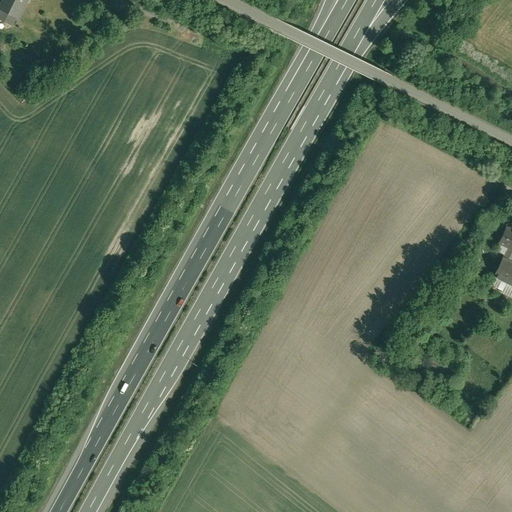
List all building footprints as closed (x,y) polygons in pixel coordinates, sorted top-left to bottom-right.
[(4,0),(0,8),(17,17),(25,0),(4,0)] [(34,75),(16,89),(21,95),(39,82),(34,75)] [(511,229),(506,227),(499,242),(509,247),(511,248),(511,229)] [(511,248),(509,247),(506,251),(505,251),(503,257),(511,261),(511,248)] [(511,261),(503,257),(493,275),(495,276),(490,287),(511,297),(511,261)] [(470,275),(462,270),(448,293),(456,298),(470,275)]
